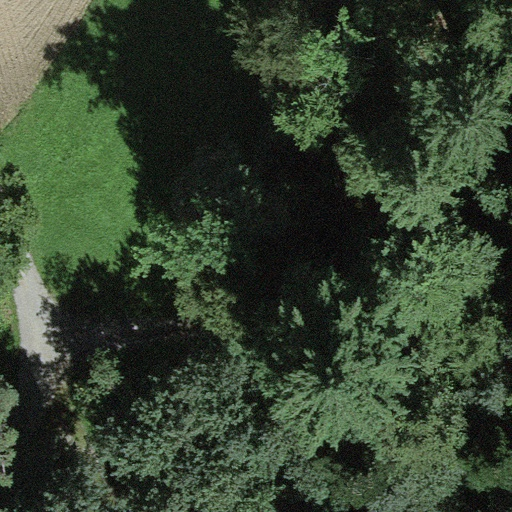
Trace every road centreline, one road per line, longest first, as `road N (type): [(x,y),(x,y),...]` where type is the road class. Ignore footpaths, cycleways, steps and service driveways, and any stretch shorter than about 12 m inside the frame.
road 1 (track): [(508,0),(290,283),(184,319),(103,329),(15,283)]
road 2 (track): [(0,209),(34,357),(0,450)]
road 3 (track): [(34,357),(99,511)]
